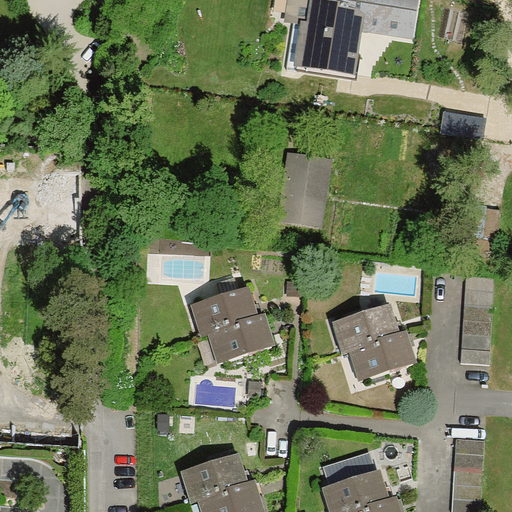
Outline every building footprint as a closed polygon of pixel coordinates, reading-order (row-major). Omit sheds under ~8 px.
[(417,43),(422,0),(291,0),(288,26),(301,27),(295,73),(358,82),(364,36),(417,43)] [(321,227),(329,163),(287,157),(279,222),(321,227)] [(86,178),(49,178),(49,239),(49,246),(86,246),(86,178)] [(468,280),(464,366),(491,367),(495,282),(468,280)] [(211,335),(256,319),(245,290),(194,308),(204,337),(211,335)] [(352,350),(395,335),(385,306),(335,323),(345,353),(352,350)] [(262,317),(256,319),(211,335),(222,366),(273,348),(262,317)] [(395,335),(352,350),(362,381),(412,364),(402,333),(395,335)] [(480,511),(485,442),(457,440),(452,511),(480,511)] [(197,500),(247,482),(237,452),(181,472),(191,502),(197,500)] [(375,452),(342,461),(346,479),(380,471),(375,452)] [(327,511),(360,511),(386,503),(377,474),(321,492),(327,511)] [(254,480),(247,482),(197,500),(201,511),(263,511),(265,511),(254,480)] [(386,503),(360,511),(397,511),(394,501),(386,503)]
